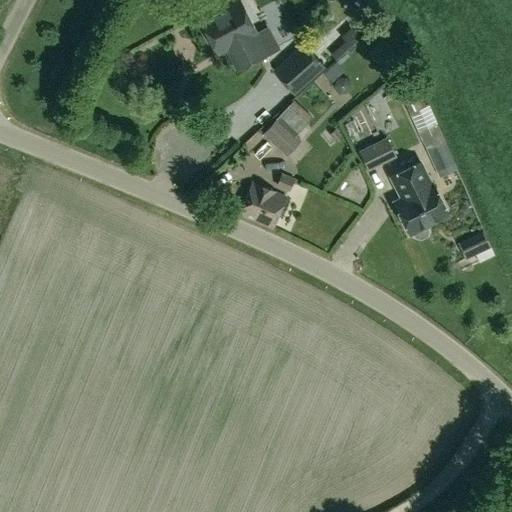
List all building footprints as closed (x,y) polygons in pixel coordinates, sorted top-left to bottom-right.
[(379,9),(374,0),(352,0),(362,18),(380,10),(379,9)] [(226,51),(238,73),(265,58),(253,35),(256,34),(238,1),(200,22),(218,56),(226,51)] [(293,95),(325,68),(303,42),(271,70),(293,95)] [(385,85),(390,96),(399,92),(409,114),(425,107),(409,71),(385,85)] [(293,100),(261,132),(286,155),(300,140),(295,135),(312,118),(293,100)] [(332,130),(326,135),(332,142),(338,138),(332,130)] [(368,170),(396,156),(386,136),(358,150),(368,170)] [(426,149),(438,177),(457,169),(444,140),(426,149)] [(419,162),(391,176),(397,189),(401,188),(405,196),(394,202),(409,234),(413,232),(415,236),(420,238),(426,235),(427,231),(425,226),(441,218),(444,209),(432,183),(430,184),(419,162)] [(294,178),(281,173),(276,185),(289,190),(294,178)] [(239,217),(272,231),(285,200),(257,188),(252,186),(239,217)] [(482,231),(466,239),(474,255),(490,248),(482,231)] [(399,263),(404,274),(419,268),(413,256),(399,263)]
